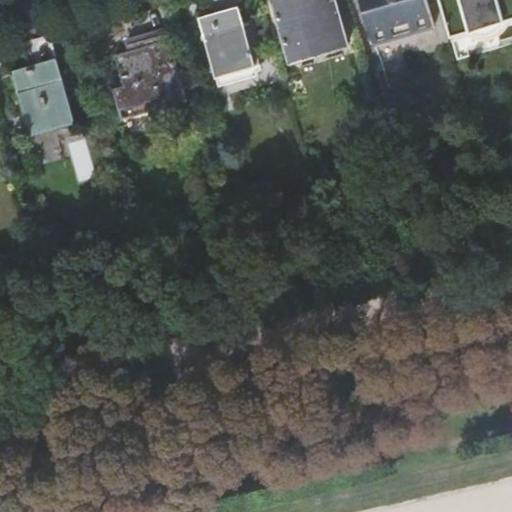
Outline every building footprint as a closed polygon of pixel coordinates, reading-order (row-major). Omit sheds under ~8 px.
[(336,0),(275,0),(289,56),(307,51),(306,45),(345,34),(336,0)] [(364,0),(378,46),(437,29),(428,0),(364,0)] [(506,19),(509,15),(511,16),(511,0),(443,0),(455,37),(466,34),(470,27),(473,28),(478,29),(483,30),(488,29),(493,28),(498,26),(503,23),(506,19)] [(240,4),(201,15),(217,75),(256,64),(240,4)] [(126,83),(115,86),(124,116),(187,99),(169,33),(131,44),(133,51),(118,55),(126,83)] [(58,61),(14,74),(29,131),(74,117),(58,61)] [(73,142),(78,176),(89,175),(85,141),(73,142)]
